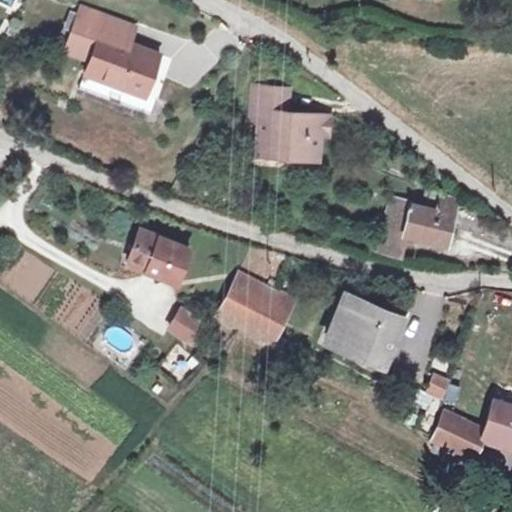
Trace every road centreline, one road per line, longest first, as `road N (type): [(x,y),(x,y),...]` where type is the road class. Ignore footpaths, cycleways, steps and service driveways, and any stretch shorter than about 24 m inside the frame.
road 1 (residential): [(511,283),(368,266),(165,203),(0,138)]
road 2 (residential): [(511,213),(287,43),(209,0)]
road 3 (track): [(36,157),(10,223),(158,312)]
